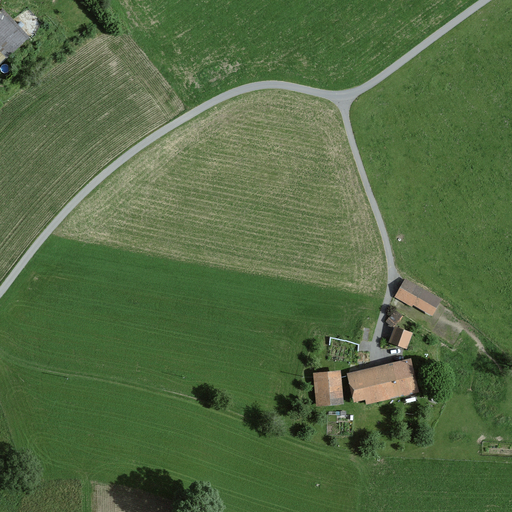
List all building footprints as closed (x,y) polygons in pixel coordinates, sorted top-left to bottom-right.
[(0,47),(8,56),(26,40),(0,11),(0,47)] [(413,299),(431,309),(437,297),(402,280),(398,288),(402,290),(398,297),(411,304),(413,299)] [(393,311),(385,321),(391,326),(399,316),(393,311)] [(394,328),(389,341),(404,346),(408,333),(394,328)] [(407,361),(383,367),(385,375),(360,381),(358,373),(347,376),(353,401),(364,399),(365,404),(379,400),(378,398),(414,389),(407,361)] [(317,374),(319,402),(337,401),(335,373),(317,374)]
